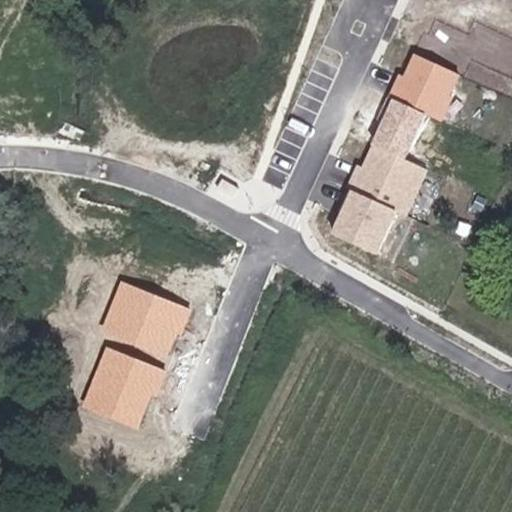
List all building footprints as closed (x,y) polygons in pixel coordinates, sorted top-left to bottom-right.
[(460,76),(414,54),(394,94),(441,116),(460,76)] [(428,116),(394,100),(374,142),(408,158),(428,116)] [(349,184),(409,212),(428,171),(368,143),(349,184)] [(399,213),(352,192),(332,237),(379,258),(399,213)] [(192,310),(123,281),(105,324),(174,353),(192,310)] [(164,372),(109,350),(86,408),(141,430),(164,372)]
